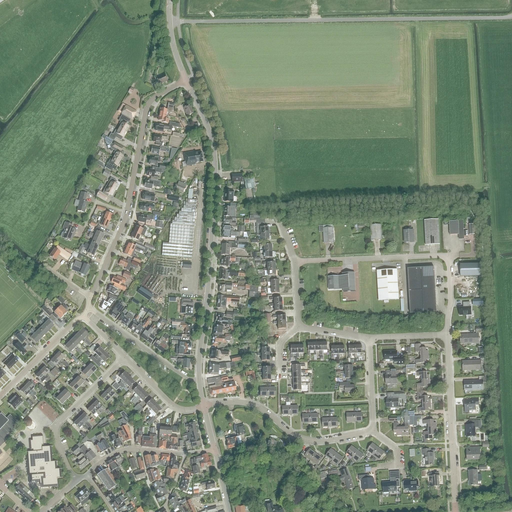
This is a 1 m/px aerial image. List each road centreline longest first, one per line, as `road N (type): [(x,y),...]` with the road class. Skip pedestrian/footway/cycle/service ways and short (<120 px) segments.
road 1 (secondary): [(199,378),(215,175),(207,126),(186,79)]
road 2 (residential): [(159,94),(146,107),(122,227),(89,298)]
road 3 (residential): [(373,431),(307,439),(246,403),(203,406)]
road 4 (residential): [(455,511),(447,335)]
road 5 (unclassified): [(294,262),(448,255)]
road 6 (residential): [(78,479),(56,428),(124,357)]
road 7 (residential): [(88,307),(187,378),(199,378)]
